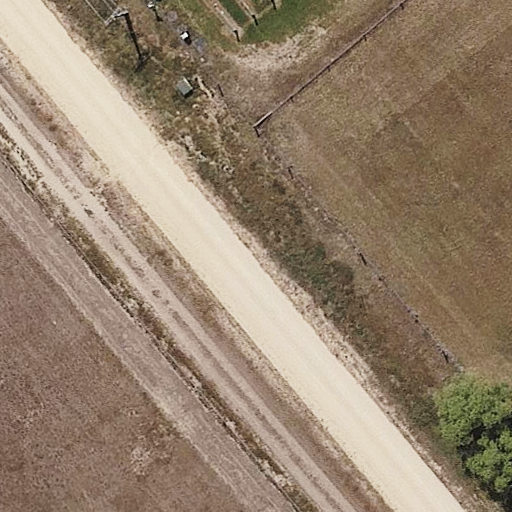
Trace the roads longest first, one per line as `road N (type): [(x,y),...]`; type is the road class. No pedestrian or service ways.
road 1 (unclassified): [(134,160),(429,511)]
road 2 (track): [(327,0),(134,160)]
road 3 (unclassified): [(134,160),(0,0)]
